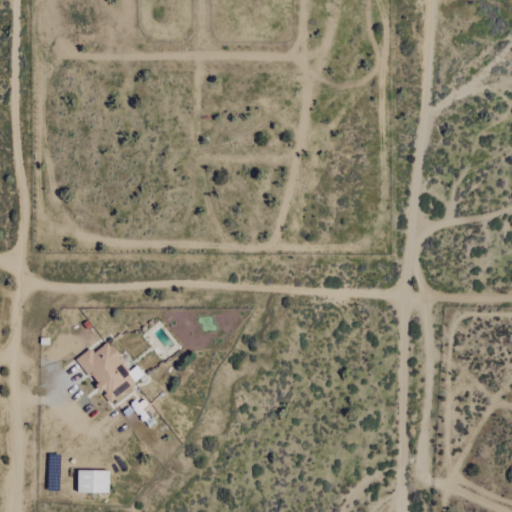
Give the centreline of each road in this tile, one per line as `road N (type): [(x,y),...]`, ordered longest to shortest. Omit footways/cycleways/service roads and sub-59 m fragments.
road 1 (residential): [(0,263),(78,290),(511,295)]
road 2 (residential): [(16,0),(14,117),(27,209),(10,511)]
road 3 (residential): [(401,511),(405,298),(433,0)]
road 4 (track): [(422,298),(425,470),(430,481),(497,511),(443,500),(449,490)]
